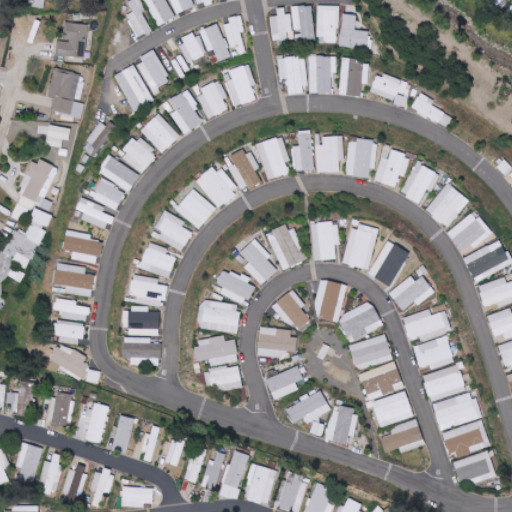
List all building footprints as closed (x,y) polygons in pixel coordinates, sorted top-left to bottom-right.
[(30,0),(30,8),(45,8),(45,0),(30,0)] [(153,31),(142,13),(146,11),(140,0),(133,0),(128,3),(133,12),(127,16),(140,38),(153,31)] [(147,0),(157,26),(174,20),(167,0),(147,0)] [(170,0),(176,15),(194,8),(191,0),(170,0)] [(338,43),(339,6),(319,5),(318,42),(338,43)] [(294,30),(302,30),(302,40),(315,39),(314,6),(293,7),(294,30)] [(289,41),(288,32),(293,32),(292,14),(286,14),(286,8),(278,8),(278,16),(272,16),(273,42),(289,41)] [(368,49),(370,31),(356,30),(358,15),(343,14),(340,46),(368,49)] [(239,54),(246,52),(241,32),(246,31),(242,16),(224,21),(231,48),(237,47),(239,54)] [(231,57),(219,23),(201,30),(209,51),(214,49),(219,62),(231,57)] [(87,57),(88,24),(68,24),(67,41),(58,41),(57,56),(87,57)] [(188,63),(207,54),(197,33),(179,42),(188,63)] [(148,58),(138,64),(154,91),(172,81),(157,54),(148,58)] [(289,94),(304,94),(303,86),(308,86),(306,56),(279,57),(280,79),(288,78),(289,94)] [(337,72),(337,56),(310,56),(311,92),(332,92),(332,73),(337,72)] [(362,95),(362,83),(369,84),(370,60),(342,59),(341,95),(362,95)] [(235,106),(256,99),(252,85),(256,84),(249,63),(230,69),(233,79),(226,81),(235,106)] [(115,76),(136,112),(156,101),(135,65),(115,76)] [(376,73),(371,93),(396,99),(401,80),(376,73)] [(210,118),(229,109),(223,98),(228,96),(220,79),(197,91),(210,118)] [(177,110),(172,113),(185,134),(203,122),(195,109),(199,106),(188,88),(170,99),(177,110)] [(432,105),(435,100),(420,92),(412,109),(448,127),(454,117),(432,105)] [(181,136),(160,113),(142,130),(163,153),(181,136)] [(103,119),(84,148),(96,157),(116,128),(103,119)] [(69,140),(71,128),(51,125),(47,145),(62,148),(63,139),(69,140)] [(299,146),(295,146),(295,170),(314,170),(313,130),(299,130),(299,146)] [(128,153),(124,157),(142,174),(159,155),(136,135),(123,149),(128,153)] [(341,172),(340,160),(345,160),(344,135),(322,136),(322,137),(316,137),(318,172),(341,172)] [(290,173),(286,162),(291,160),(283,136),(258,143),(269,180),(290,173)] [(349,139),(348,176),(371,177),(371,168),(377,168),(378,140),(349,139)] [(230,167),(242,191),(262,181),(257,170),(260,169),(248,147),(231,155),(236,164),(230,167)] [(382,156),(376,182),(397,186),(399,175),(406,176),(411,155),(391,151),(390,158),(382,156)] [(141,174),(110,155),(99,172),(131,191),(141,174)] [(20,204),(36,210),(37,206),(50,211),(53,202),(46,199),(59,167),(41,160),(39,164),(31,160),(21,186),(26,188),(20,204)] [(442,174),(418,161),(401,193),(420,203),(428,189),(433,192),(442,174)] [(218,208),(239,193),(218,164),(198,179),(218,208)] [(101,179),(92,197),(118,209),(126,191),(101,179)] [(471,201),(449,183),(426,210),(448,228),(471,201)] [(177,209),(199,229),(217,209),(195,189),(177,209)] [(85,212),(83,219),(108,229),(114,216),(104,212),(106,207),(82,197),(77,209),(85,212)] [(183,251),(194,232),(183,226),(186,222),(167,210),(157,227),(164,231),(159,238),(183,251)] [(476,212),(447,232),(463,254),(491,233),(476,212)] [(293,222),(269,231),(283,270),(307,261),(293,222)] [(337,259),(336,244),(341,244),(340,222),(313,223),(315,260),(337,259)] [(380,229),(356,223),(345,264),(369,270),(380,229)] [(49,233),(33,224),(26,236),(14,229),(0,253),(0,308),(3,304),(0,302),(0,290),(24,250),(35,257),(49,233)] [(73,259),(99,264),(104,242),(92,240),(93,235),(68,230),(64,249),(74,251),(73,259)] [(242,253),(251,262),(246,267),(263,285),(279,270),(269,259),(272,256),(257,239),(242,253)] [(391,240),(369,275),(393,289),(414,255),(391,240)] [(465,258),(476,282),(511,264),(511,262),(501,240),(465,258)] [(171,277),(176,256),(168,255),(169,248),(148,243),(142,270),(171,277)] [(30,258),(17,254),(14,262),(28,267),(30,258)] [(95,275),(87,274),(87,267),(58,264),(55,284),(67,285),(66,294),(93,297),(95,275)] [(219,284),(225,287),(222,294),(247,304),(255,286),(249,284),(251,279),(225,269),(219,284)] [(424,276),(416,281),(412,276),(390,293),(404,311),(416,301),(419,305),(436,292),(424,276)] [(479,286),(486,307),(499,302),(500,307),(511,302),(511,280),(510,276),(479,286)] [(348,285),(322,279),(314,315),(339,321),(348,285)] [(311,320),(302,309),(306,305),(294,290),(275,305),(296,332),(311,320)] [(91,307),(78,306),(79,301),(58,298),(56,310),(64,311),(63,319),(89,322),(91,307)] [(238,333),(241,304),(203,300),(200,328),(238,333)] [(340,316),(352,341),(384,326),(371,301),(340,316)] [(160,312),(149,311),(149,306),(130,306),(130,335),(160,335),(160,312)] [(495,337),(505,334),(506,339),(511,336),(511,309),(511,308),(488,315),(495,337)] [(453,331),(447,311),(432,315),(430,309),(404,317),(410,339),(421,336),(422,340),(453,331)] [(83,345),(85,326),(57,323),(56,334),(63,335),(62,343),(83,345)] [(259,356),(286,357),(287,352),(295,352),(296,329),(261,328),(259,356)] [(212,366),(240,361),(236,339),(226,341),(225,335),(197,340),(201,361),(211,359),(212,366)] [(357,369),(393,361),(387,335),(351,344),(357,369)] [(456,362),(448,336),(414,346),(420,367),(430,364),(432,369),(456,362)] [(162,343),(152,343),(152,338),(125,337),(124,357),(132,357),(132,364),(161,365),(162,343)] [(511,369),(511,341),(500,345),(508,371),(511,369)] [(48,368),(58,372),(59,368),(82,378),(91,358),(59,344),(48,368)] [(405,387),(395,361),(360,374),(370,401),(405,387)] [(244,387),(239,365),(206,372),(208,385),(218,383),(220,391),(244,387)] [(297,383),(305,379),(299,365),(267,380),(276,400),(300,389),(297,383)] [(36,386),(21,385),(18,415),(33,417),(36,386)] [(308,423),(332,409),(321,390),(287,409),(294,423),(305,417),(308,423)] [(382,428),(415,416),(406,391),(373,403),(382,428)] [(7,403),(17,405),(18,393),(8,392),(7,403)] [(71,429),(75,394),(59,392),(58,399),(53,399),(50,426),(71,429)] [(442,430),(483,418),(480,411),(481,410),(478,399),(473,400),(471,393),(434,404),(442,430)] [(101,444),(111,407),(96,403),(91,424),(89,424),(85,439),(101,444)] [(358,410),(333,405),(327,440),(348,444),(349,435),(353,436),(358,410)] [(128,453),(136,419),(121,415),(113,449),(128,453)] [(402,453),(427,444),(417,419),(392,428),(394,434),(381,439),(386,453),(400,448),(402,453)] [(491,446),(483,420),(444,432),(452,458),(491,446)] [(160,427),(154,426),(152,434),(147,434),(143,460),(155,462),(160,427)] [(179,466),(187,441),(175,437),(167,462),(179,466)] [(44,449),(24,443),(16,466),(22,468),(18,480),(33,485),(44,449)] [(10,466),(5,447),(0,448),(0,483),(9,481),(6,468),(10,466)] [(186,479),(197,483),(209,451),(197,447),(186,479)] [(249,454),(232,450),(223,496),(240,499),(249,454)] [(498,477),(489,451),(455,462),(463,488),(498,477)] [(215,461),(211,460),(203,486),(216,490),(228,454),(218,452),(215,461)] [(58,495),(63,467),(60,467),(62,455),(53,454),(52,462),(45,461),(41,485),(45,486),(44,492),(58,495)] [(88,466),(78,464),(77,470),(69,469),(63,498),(76,500),(78,492),(83,493),(88,466)] [(246,499),(271,505),(278,470),(253,464),(246,499)] [(107,500),(115,473),(104,470),(103,474),(96,472),(91,489),(98,491),(96,497),(107,500)] [(296,476),(294,481),(288,479),(279,506),(298,511),(299,511),(310,481),(296,476)] [(325,511),(335,489),(318,482),(306,511),(325,511)] [(154,488),(123,487),(122,506),(145,507),(145,503),(154,503),(154,488)] [(339,511),(362,511),(359,510),(362,504),(347,496),(339,511)]
